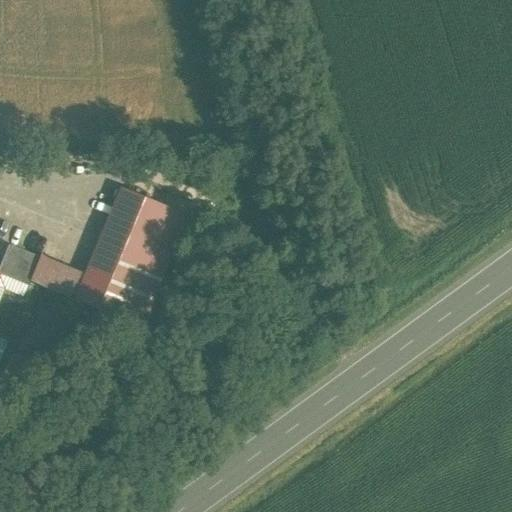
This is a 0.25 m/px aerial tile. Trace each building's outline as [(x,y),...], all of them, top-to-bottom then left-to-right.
[(188,216),(124,190),(101,245),(147,265),(165,272),(188,216)] [(39,258),(8,245),(0,264),(0,289),(24,299),(30,282),(40,258),(39,258)] [(147,265),(101,245),(88,276),(77,302),(123,321),(147,265)] [(88,276),(40,255),(39,258),(40,258),(30,282),(77,302),(88,276)] [(147,265),(123,321),(138,327),(145,309),(149,311),(165,272),(147,265)]
